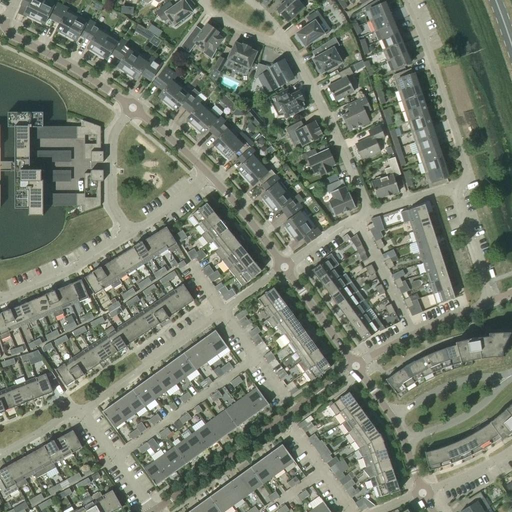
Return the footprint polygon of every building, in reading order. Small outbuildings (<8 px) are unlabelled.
[(23,0),(23,2),(22,4),(28,7),(25,14),(28,16),(27,18),(34,21),(44,0),(23,0)] [(54,3),(47,0),(44,0),(34,21),(41,25),(42,23),(45,24),(49,17),(55,20),(62,6),(55,3),(54,3)] [(189,15),(192,12),(184,0),(173,7),(170,2),(161,8),(157,14),(160,18),(165,22),(168,20),(169,19),(174,25),(183,19),(185,20),(189,17),(189,15)] [(288,22),(304,8),(303,6),(303,4),(299,0),(287,0),(276,10),(278,11),(277,13),(281,16),(283,17),(288,22)] [(343,0),(339,3),(343,10),(348,7),(343,0)] [(386,15),(389,13),(385,3),(370,9),(374,19),(374,20),(386,15)] [(62,6),(55,20),(61,23),(57,30),(60,32),(58,34),(65,38),(78,16),(68,11),(69,10),(62,6)] [(134,8),(122,7),(121,14),(133,15),(134,8)] [(330,29),(323,21),(317,11),(307,18),(311,24),(297,34),(301,41),(300,42),(304,46),(305,45),(305,46),(325,33),(326,34),(330,32),(328,30),(330,29)] [(374,20),(374,19),(370,21),(374,31),(393,23),(389,13),(386,15),(374,20)] [(87,21),(78,16),(65,38),(73,42),(74,40),(77,41),(81,34),(86,37),(94,24),(87,20),(87,21)] [(354,29),(358,26),(355,19),(350,22),(354,29)] [(158,36),(162,30),(152,23),(148,29),(158,36)] [(393,23),(374,31),(379,41),(382,39),(397,33),(393,23)] [(94,24),(86,37),(92,41),(88,48),(91,49),(89,51),(96,56),(109,34),(100,29),(101,28),(94,24)] [(219,44),(222,40),(216,36),(219,33),(207,24),(198,35),(193,30),(181,47),(189,53),(195,44),(205,51),(203,53),(211,58),(211,59),(216,51),(217,50),(215,49),(219,44)] [(138,26),(134,31),(149,41),(153,36),(138,26)] [(362,33),(358,26),(354,29),(357,35),(362,33)] [(382,39),(386,49),(387,49),(402,43),(397,33),(382,39)] [(109,34),(96,56),(103,60),(104,58),(107,60),(111,53),(117,56),(125,43),(119,39),(119,40),(109,34)] [(162,41),(154,36),(150,43),(157,48),(162,41)] [(334,49),(339,46),(335,38),(320,47),(323,54),(313,59),(316,66),(316,68),(318,73),(320,73),(321,74),(342,63),(334,49)] [(249,69),(257,52),(250,49),(250,47),(243,44),(242,46),(235,42),(227,59),(235,62),(233,66),(240,69),(242,66),(249,69)] [(132,48),(125,43),(117,56),(123,60),(118,67),(121,69),(119,71),(126,75),(140,55),(131,48),(132,48)] [(387,49),(386,49),(383,51),(387,61),(406,53),(402,43),(387,49)] [(410,63),(406,53),(387,61),(391,71),(410,63)] [(140,55),(126,75),(133,80),(134,78),(137,80),(141,73),(151,80),(162,65),(151,57),(149,61),(140,55)] [(215,81),(227,61),(220,57),(209,77),(215,81)] [(292,77),(293,76),(286,62),(284,63),(283,60),(279,63),(278,61),(274,64),(274,65),(270,68),(258,64),(254,78),(256,79),(258,78),(266,93),(277,88),(274,83),(277,81),(280,86),(293,79),(292,77)] [(347,77),(353,74),(350,67),(338,73),(342,79),(328,87),(332,95),(332,97),(333,98),(334,100),(335,101),(338,100),(340,100),(341,99),(342,98),(354,92),(347,77)] [(166,68),(156,80),(154,82),(164,90),(159,97),(162,99),(160,100),(166,106),(182,86),(174,79),(174,74),(166,68)] [(398,91),(417,85),(414,74),(410,75),(408,70),(393,76),(398,91)] [(417,85),(398,91),(401,101),(421,95),(417,85)] [(191,93),(182,86),(166,106),(173,111),(174,109),(177,111),(182,104),(187,109),(197,97),(191,92),(191,93)] [(289,88),(284,91),(269,99),(275,111),(275,110),(278,116),(282,115),(284,114),(286,118),(306,108),(302,102),(304,101),(303,99),(304,98),(301,92),(300,93),(299,91),(292,95),(289,88)] [(421,95),(401,101),(405,112),(424,105),(421,95)] [(225,96),(220,101),(233,113),(238,108),(225,96)] [(234,102),(241,104),(243,97),(236,96),(234,102)] [(187,109),(192,113),(187,119),(189,122),(187,123),(193,129),(210,110),(202,103),(203,102),(197,97),(187,109)] [(347,106),(350,113),(342,117),(343,118),(342,119),(344,124),(346,124),(349,131),(369,122),(367,116),(368,111),(371,110),(365,97),(347,106)] [(211,109),(219,116),(223,111),(215,105),(211,109)] [(428,115),(424,105),(405,112),(408,122),(428,115)] [(218,117),(210,110),(193,129),(199,134),(201,132),(203,135),(209,128),(214,133),(224,122),(219,117),(218,117)] [(257,127),(262,122),(252,110),(247,115),(257,127)] [(30,168),(30,128),(43,128),(43,113),(8,113),(8,128),(15,128),(15,163),(15,168),(15,173),(15,209),(28,209),(28,216),(43,216),(43,206),(43,181),(41,181),(41,170),(30,170),(30,168)] [(431,126),(428,115),(408,122),(412,132),(431,126)] [(84,139),(84,135),(85,135),(96,135),(96,144),(85,144),(84,144),(84,160),(91,160),(91,163),(103,163),(103,152),(101,152),(101,127),(84,121),(84,122),(84,127),(77,127),(77,139),(84,139)] [(319,138),(322,136),(321,134),(321,133),(319,129),(318,129),(317,126),(316,127),(315,124),(315,123),(315,122),(304,127),(301,121),(286,129),(292,142),(301,138),(304,145),(313,141),(315,142),(319,140),(319,138)] [(214,133),(219,138),(213,143),(215,146),(213,147),(219,153),(234,138),(235,138),(237,136),(229,128),(230,127),(224,122),(214,133)] [(378,141),(385,138),(380,126),(368,131),(371,138),(355,145),(357,149),(356,151),(358,155),(360,155),(362,160),(369,156),(371,158),(375,155),(376,153),(380,151),(377,144),(378,141)] [(434,136),(431,126),(412,132),(415,143),(434,136)] [(245,143),(237,136),(235,138),(234,138),(219,153),(225,159),(227,157),(229,160),(236,152),(241,158),(250,148),(245,143)] [(438,146),(434,136),(415,143),(418,153),(438,146)] [(438,146),(418,153),(422,163),(441,157),(438,146)] [(240,159),(244,163),(238,169),(240,171),(238,173),(244,179),(262,162),(255,154),(256,154),(250,148),(241,158),(240,159)] [(331,167),(335,165),(328,150),(317,155),(314,149),(302,154),(306,162),(308,161),(314,174),(319,172),(320,176),(332,170),(331,167)] [(441,157),(422,163),(425,173),(445,167),(441,157)] [(394,177),(400,175),(395,158),(388,160),(390,168),(385,169),(387,177),(381,179),(381,178),(380,177),(376,179),(375,180),(375,181),(371,182),(375,192),(374,194),(375,196),(376,197),(377,199),(379,199),(381,199),(382,198),(384,197),(385,196),(386,197),(392,195),(392,194),(399,192),(394,177)] [(269,170),(262,162),(244,179),(249,185),(251,183),(253,186),(261,179),(265,184),(275,175),(270,170),(269,170)] [(448,178),(445,167),(425,173),(430,188),(441,184),(440,180),(448,178)] [(46,169),(46,180),(71,181),(72,170),(46,169)] [(85,194),(77,194),(77,206),(84,206),(84,212),(101,206),(101,182),(103,182),(103,171),(91,171),(91,174),(84,174),(84,189),(96,189),(96,198),(85,198),(85,194)] [(264,186),(268,191),(262,196),(264,198),(262,200),(267,206),(286,190),(280,182),(280,181),(275,175),(265,184),(264,186)] [(354,207),(355,207),(349,193),(348,193),(349,194),(348,194),(345,187),(345,186),(342,187),(339,181),(325,187),(329,194),(331,193),(334,200),(329,202),(329,201),(328,202),(330,205),(329,206),(332,213),(333,212),(334,216),(335,216),(335,215),(344,211),(344,212),(344,213),(350,210),(349,210),(349,209),(354,207)] [(286,190),(267,206),(272,212),(274,211),(276,213),(282,208),(286,214),(298,204),(294,198),(293,199),(286,190)] [(198,224),(214,212),(207,203),(191,216),(198,224)] [(286,214),(290,219),(284,224),(286,226),(284,228),(288,234),(306,222),(300,213),(303,210),(298,204),(286,214)] [(410,222),(428,216),(425,208),(426,208),(425,204),(422,205),(422,206),(406,211),(410,222)] [(214,212),(198,224),(205,233),(220,220),(214,212)] [(428,216),(410,222),(413,232),(432,226),(431,223),(430,224),(428,216)] [(220,220),(205,233),(201,236),(208,244),(212,241),(227,229),(220,220)] [(312,230),(306,222),(288,234),(293,241),(295,240),(297,242),(304,237),(308,243),(320,234),(316,228),(312,230)] [(432,226),(413,232),(416,242),(435,236),(432,229),(433,228),(432,226)] [(158,233),(168,249),(171,253),(179,248),(166,227),(158,233)] [(227,229),(212,241),(219,250),(234,237),(227,229)] [(178,239),(185,234),(182,231),(176,235),(178,239)] [(158,233),(150,238),(160,254),(168,249),(158,233)] [(185,234),(178,239),(180,243),(187,238),(185,234)] [(346,243),(351,239),(347,234),(342,238),(346,243)] [(435,236),(416,242),(420,253),(439,246),(438,244),(437,244),(435,236)] [(234,237),(219,250),(215,253),(222,261),(225,258),(241,246),(234,237)] [(150,238),(142,242),(141,243),(152,259),(160,254),(150,238)] [(141,243),(142,242),(141,242),(133,247),(133,248),(144,264),(152,259),(141,243)] [(241,246),(225,258),(232,266),(247,254),(241,246)] [(439,246),(420,253),(423,263),(441,257),(439,249),(439,246)] [(133,248),(125,253),(135,269),(144,264),(133,248)] [(189,257),(196,253),(194,249),(187,253),(189,257)] [(125,253),(117,258),(127,274),(135,269),(125,253)] [(199,257),(196,253),(189,257),(192,261),(199,257)] [(247,254),(232,266),(229,269),(235,278),(254,263),(247,254)] [(324,259),(326,261),(314,269),(312,270),(312,271),(318,279),(318,280),(334,269),(339,265),(331,254),(324,259)] [(441,257),(423,263),(426,273),(445,267),(445,265),(444,265),(441,257)] [(127,274),(117,258),(109,263),(119,280),(127,274)] [(172,268),(178,264),(175,260),(169,263),(172,268)] [(181,269),(186,265),(183,261),(178,264),(181,269)] [(109,263),(101,268),(111,285),(114,289),(122,284),(119,280),(109,263)] [(254,263),(235,278),(242,286),(261,271),(254,263)] [(204,273),(211,269),(209,265),(202,270),(204,273)] [(101,268),(101,267),(92,273),(93,273),(103,290),(111,285),(101,268)] [(159,271),(162,275),(167,272),(164,267),(159,271)] [(446,270),(445,267),(426,273),(430,284),(448,278),(445,270),(446,270)] [(214,273),(211,269),(204,273),(207,277),(214,273)] [(334,269),(318,280),(319,280),(325,288),(340,277),(334,269)] [(162,275),(159,271),(153,274),(156,279),(162,275)] [(93,273),(92,273),(84,278),(94,295),(103,290),(93,273)] [(170,273),(165,277),(168,281),(174,278),(170,273)] [(331,297),(347,286),(352,282),(345,274),(340,277),(325,288),(331,297)] [(168,281),(165,277),(160,280),(163,285),(168,281)] [(148,278),(143,281),(146,286),(151,282),(148,278)] [(450,285),(448,278),(430,284),(433,294),(452,288),(451,285),(450,285)] [(420,279),(411,282),(413,288),(422,285),(420,279)] [(81,280),(72,284),(80,302),(89,298),(81,280)] [(146,286),(143,281),(137,285),(140,290),(146,286)] [(331,298),(338,306),(358,291),(352,282),(347,286),(331,297),(331,298)] [(217,291),(223,287),(221,283),(214,288),(217,291)] [(80,302),(72,284),(63,288),(71,306),(80,302)] [(148,288),(151,293),(157,289),(154,284),(148,288)] [(174,290),(185,307),(194,301),(183,284),(174,290)] [(63,288),(55,291),(54,291),(62,309),(71,306),(63,288)] [(127,292),(130,297),(135,293),(132,288),(127,292)] [(151,293),(148,288),(143,292),(146,296),(151,293)] [(264,308),(280,297),(273,288),(257,299),(264,308)] [(452,288),(433,294),(437,305),(455,299),(452,291),(453,290),(452,288)] [(226,302),(236,295),(232,289),(222,296),(226,302)] [(130,297),(127,292),(125,290),(121,292),(122,295),(121,295),(124,300),(130,297)] [(185,307),(174,290),(166,296),(177,312),(185,307)] [(54,291),(55,291),(54,291),(45,295),(53,313),(55,318),(64,314),(62,309),(54,291)] [(344,315),(359,304),(364,300),(358,291),(338,306),(344,314),(343,315),(344,315)] [(45,295),(37,299),(44,317),(53,313),(45,295)] [(131,300),(134,304),(140,301),(137,296),(131,300)] [(166,296),(157,302),(168,318),(177,312),(166,296)] [(280,297),(264,308),(270,317),(286,306),(280,297)] [(44,317),(37,299),(28,303),(35,321),(44,317)] [(134,304),(131,300),(126,303),(129,308),(134,304)] [(112,305),(115,310),(121,306),(118,301),(112,305)] [(157,302),(149,307),(160,324),(159,324),(160,324),(169,318),(168,318),(157,302)] [(35,321),(28,303),(19,306),(27,324),(35,321)] [(366,313),(359,304),(344,315),(350,324),(366,313)] [(115,310),(112,305),(107,308),(110,313),(115,310)] [(19,306),(10,310),(18,328),(27,324),(19,306)] [(286,306),(270,317),(266,320),(273,329),(277,326),(292,314),(286,306)] [(114,310),(117,315),(123,312),(120,307),(114,310)] [(149,307),(140,313),(151,330),(159,324),(160,324),(149,307)] [(10,310),(10,309),(1,313),(1,314),(9,332),(18,328),(10,310)] [(117,315),(114,310),(109,314),(111,318),(117,315)] [(151,330),(140,313),(132,319),(143,335),(151,330)] [(372,321),(366,313),(350,324),(356,332),(356,333),(372,321)] [(1,314),(0,314),(0,336),(2,340),(11,336),(9,332),(1,314)] [(299,323),(292,314),(277,326),(283,335),(299,323)] [(241,325),(248,320),(245,317),(238,321),(241,325)] [(132,319),(124,324),(135,341),(143,335),(132,319)] [(250,324),(248,320),(241,325),(244,329),(250,324)] [(372,321),(356,333),(357,333),(363,341),(363,342),(365,341),(365,340),(379,331),(372,321)] [(283,335),(279,337),(286,346),(289,343),(305,332),(299,323),(283,335)] [(135,341),(124,324),(115,330),(126,346),(135,341)] [(126,346),(115,330),(112,326),(104,332),(106,336),(117,352),(117,353),(126,347),(126,346)] [(205,338),(217,355),(227,348),(230,352),(230,351),(215,330),(205,338)] [(311,341),(305,332),(289,343),(296,352),(311,341)] [(461,361),(470,359),(471,361),(481,359),(492,358),(492,355),(502,354),(502,349),(510,333),(501,333),(489,334),(489,337),(478,338),(468,340),(455,343),(456,345),(461,361)] [(254,342),(260,338),(258,334),(251,339),(254,342)] [(106,336),(98,342),(109,358),(117,353),(117,352),(106,336)] [(217,355),(205,338),(194,345),(207,362),(217,355)] [(263,341),(260,338),(254,342),(256,346),(263,341)] [(296,352),(302,361),(318,349),(311,341),(296,352)] [(98,342),(89,347),(100,364),(109,358),(98,342)] [(207,362),(194,345),(184,353),(196,370),(207,362)] [(456,345),(445,348),(451,366),(462,363),(461,361),(456,345)] [(100,364),(89,347),(81,353),(92,369),(100,364)] [(445,348),(435,352),(442,369),(451,366),(445,348)] [(302,361),(298,363),(304,373),(324,358),(318,349),(302,361)] [(266,360),(273,355),(270,352),(264,356),(266,360)] [(442,369),(435,352),(424,356),(432,374),(442,369)] [(81,353),(72,359),(83,375),(84,375),(92,369),(81,353)] [(184,353),(174,360),(186,377),(196,370),(184,353)] [(276,359),(273,355),(266,360),(269,364),(276,359)] [(424,356),(414,361),(423,378),(432,374),(424,356)] [(331,367),(324,358),(304,373),(311,382),(331,367)] [(83,375),(72,359),(64,364),(75,380),(75,381),(84,375),(83,375)] [(186,377),(174,360),(164,367),(176,384),(186,377)] [(414,361),(404,367),(414,383),(423,378),(414,361)] [(225,366),(228,371),(233,368),(229,363),(225,366)] [(75,380),(64,364),(55,370),(66,386),(75,381),(75,380)] [(228,371),(225,366),(220,369),(224,374),(228,371)] [(164,367),(154,375),(166,392),(176,384),(164,367)] [(404,367),(395,373),(406,389),(414,383),(404,367)] [(279,377),(286,373),(283,369),(276,374),(279,377)] [(288,377),(286,373),(279,377),(282,381),(288,377)] [(406,389),(395,373),(385,380),(397,395),(406,389)] [(46,374),(36,378),(43,396),(53,392),(46,374)] [(166,392),(154,375),(143,382),(156,399),(166,392)] [(234,379),(238,385),(242,382),(239,376),(234,379)] [(204,380),(208,386),(212,383),(208,377),(204,380)] [(43,396),(36,378),(26,382),(33,400),(43,396)] [(238,385),(234,379),(230,383),(234,388),(238,385)] [(208,386),(204,380),(200,384),(204,389),(208,386)] [(33,400),(26,382),(17,385),(24,404),(33,400)] [(143,382),(133,390),(145,406),(156,399),(143,382)] [(256,388),(246,395),(258,412),(269,405),(254,384),(253,384),(256,388)] [(17,385),(7,389),(14,407),(24,404),(17,385)] [(292,395),(298,391),(296,387),(289,392),(292,395)] [(7,389),(0,391),(0,398),(5,411),(14,407),(7,389)] [(145,406),(133,390),(123,397),(135,414),(145,406)] [(214,394),(218,399),(222,396),(218,391),(214,394)] [(188,392),(184,395),(188,400),(192,397),(188,392)] [(339,413),(355,401),(349,392),(329,407),(336,416),(339,413)] [(218,399),(214,394),(210,397),(213,402),(218,399)] [(188,400),(184,395),(179,398),(183,404),(188,400)] [(258,412),(246,395),(236,403),(248,420),(258,412)] [(123,397),(113,404),(125,421),(135,414),(123,397)] [(355,401),(339,413),(346,422),(362,410),(355,401)] [(173,411),(177,408),(174,402),(169,406),(173,411)] [(248,420),(236,403),(226,410),(238,427),(248,420)] [(498,416),(490,423),(501,438),(509,432),(511,434),(511,432),(511,403),(506,410),(498,416)] [(125,421),(113,404),(102,412),(117,433),(118,432),(115,428),(125,421)] [(197,414),(202,411),(198,405),(194,409),(197,414)] [(226,410),(215,417),(228,434),(238,427),(226,410)] [(362,410),(346,422),(342,424),(348,433),(368,419),(362,410)] [(188,413),(183,416),(187,421),(191,418),(188,413)] [(157,414),(153,417),(157,423),(161,419),(157,414)] [(187,421),(183,416),(179,419),(183,424),(187,421)] [(157,423),(153,417),(149,420),(153,426),(157,423)] [(228,434),(215,417),(205,425),(217,442),(228,434)] [(374,428),(368,419),(348,433),(355,442),(374,428)] [(300,429),(307,424),(304,420),(298,425),(300,429)] [(501,438),(490,423),(481,429),(492,445),(501,438)] [(217,442),(205,425),(195,432),(207,449),(217,442)] [(167,428),(163,431),(167,436),(171,433),(167,428)] [(379,434),(374,428),(355,442),(360,449),(381,438),(379,434)] [(137,429),(133,432),(137,437),(141,434),(137,429)] [(492,445),(481,429),(473,434),(482,450),(492,445)] [(73,431),(63,436),(72,453),(82,448),(73,431)] [(167,436),(163,431),(159,434),(162,439),(167,436)] [(137,437),(133,432),(128,435),(132,440),(137,437)] [(195,432),(185,439),(197,456),(207,449),(195,432)] [(310,443),(317,438),(314,434),(308,439),(310,443)] [(473,434),(464,439),(472,456),(482,450),(473,434)] [(63,436),(54,441),(63,458),(72,453),(63,436)] [(320,442),(317,438),(310,443),(313,446),(320,442)] [(381,438),(360,449),(363,459),(367,456),(385,449),(383,442),(381,438)] [(185,439),(175,447),(187,464),(197,456),(185,439)] [(472,456),(464,439),(454,443),(462,460),(472,456)] [(54,441),(54,440),(43,446),(44,446),(53,463),(63,458),(54,441)] [(142,446),(146,451),(150,448),(147,442),(142,446)] [(462,460),(454,443),(445,447),(451,464),(462,460)] [(272,452),(284,469),(294,462),(297,466),(297,465),(282,445),(272,452)] [(44,446),(35,451),(46,473),(56,468),(53,463),(44,446)] [(146,451),(142,446),(138,449),(142,454),(146,451)] [(187,464),(175,447),(164,454),(176,471),(187,464)] [(451,464),(445,447),(435,450),(440,468),(451,464)] [(389,460),(385,449),(367,456),(363,459),(365,468),(370,466),(389,460)] [(440,468),(435,450),(425,452),(429,471),(440,468)] [(35,451),(25,457),(34,474),(37,478),(46,473),(35,451)] [(284,469),(272,452),(261,460),(273,476),(284,469)] [(323,460),(330,455),(327,452),(320,456),(323,460)] [(176,471),(164,454),(154,462),(166,478),(176,471)] [(332,459),(330,455),(323,460),(326,464),(332,459)] [(25,457),(16,462),(25,479),(34,474),(25,457)] [(273,476),(261,460),(251,467),(263,484),(273,476)] [(365,468),(369,478),(374,476),(392,470),(389,460),(370,466),(365,468)] [(25,479),(16,462),(6,467),(18,489),(23,487),(23,486),(27,483),(25,479)] [(144,469),(141,465),(156,486),(166,478),(154,462),(144,469)] [(6,467),(0,470),(0,479),(1,480),(0,480),(0,487),(2,491),(0,492),(3,498),(18,489),(6,467)] [(263,484),(251,467),(241,474),(253,491),(263,484)] [(85,476),(91,472),(89,468),(82,471),(85,476)] [(336,478),(342,473),(340,469),(333,474),(336,478)] [(392,470),(374,476),(369,478),(373,488),(396,480),(392,470)] [(73,476),(76,481),(81,478),(79,473),(73,476)] [(94,481),(100,477),(98,473),(91,476),(94,481)] [(345,477),(342,473),(336,478),(338,481),(345,477)] [(241,474),(231,482),(243,499),(253,491),(241,474)] [(76,481),(73,476),(67,480),(70,484),(76,481)] [(291,480),(295,485),(300,482),(296,477),(291,480)] [(82,481),(85,486),(91,483),(88,478),(82,481)] [(295,485),(291,480),(287,483),(291,488),(295,485)] [(400,491),(396,480),(373,488),(376,499),(400,491)] [(85,486),(82,481),(76,484),(79,489),(85,486)] [(243,499),(231,482),(220,489),(233,506),(243,499)] [(54,487),(57,492),(63,488),(60,483),(54,487)] [(57,492),(54,487),(48,490),(51,495),(57,492)] [(348,495),(355,490),(352,487),(346,491),(348,495)] [(69,488),(63,492),(66,497),(72,493),(69,488)] [(224,511),(233,506),(220,489),(210,496),(221,511),(224,511)] [(102,496),(111,511),(113,511),(122,507),(112,490),(102,496)] [(301,494),(305,499),(309,496),(305,490),(301,494)] [(357,494),(355,490),(348,495),(351,499),(357,494)] [(66,497),(63,492),(57,495),(60,500),(66,497)] [(111,511),(102,496),(100,492),(91,497),(99,511),(111,511)] [(271,495),(275,500),(279,497),(275,492),(271,495)] [(483,511),(484,511),(478,503),(484,499),(480,492),(469,499),(473,505),(462,511),(460,511),(483,511)] [(35,497),(38,502),(44,499),(41,494),(35,497)] [(305,499),(301,494),(297,497),(301,502),(305,499)] [(275,500),(271,495),(267,498),(271,503),(275,500)] [(221,511),(210,496),(200,504),(205,511),(221,511)] [(38,502),(35,497),(29,500),(32,505),(38,502)] [(99,511),(91,497),(81,502),(84,506),(86,511),(99,511)] [(360,511),(361,511),(367,508),(369,509),(375,506),(364,497),(361,499),(355,504),(360,511)] [(323,502),(313,510),(314,511),(330,511),(321,498),(320,499),(323,502)] [(50,499),(44,502),(47,507),(53,504),(50,499)] [(47,507),(44,502),(38,505),(41,510),(47,507)]
